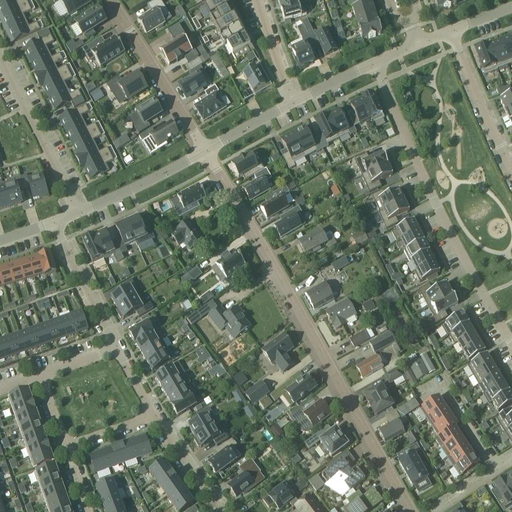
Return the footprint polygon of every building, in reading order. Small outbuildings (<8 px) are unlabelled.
[(0,13),(2,18),(29,5),(32,4),(30,0),(22,0),(17,2),(16,0),(6,0),(0,3),(0,13)] [(52,0),(55,6),(59,3),(68,17),(90,3),(87,0),(52,0)] [(163,27),(162,25),(165,23),(163,20),(170,16),(159,0),(156,0),(147,6),(151,12),(137,21),(146,35),(155,29),(156,31),(163,27)] [(210,18),(229,7),(224,0),(218,0),(204,8),(210,18)] [(302,1),(301,0),(279,0),(278,0),(281,11),(303,4),(302,1)] [(349,0),(352,9),(371,3),(370,0),(349,0)] [(433,0),(437,11),(443,9),(444,10),(451,8),(450,7),(457,5),(455,0),(433,0)] [(375,13),(371,3),(352,9),(355,19),(375,13)] [(2,18),(7,30),(26,21),(23,15),(31,12),(35,10),(32,4),(29,5),(2,18)] [(306,15),(303,4),(281,11),(284,22),(306,15)] [(229,7),(210,18),(215,27),(234,17),(229,7)] [(76,24),(86,40),(95,34),(92,29),(105,21),(98,10),(76,24)] [(378,23),(375,13),(355,19),(359,29),(378,23)] [(219,37),(220,37),(239,26),(234,17),(215,27),(220,36),(219,37)] [(29,27),(26,21),(7,30),(13,43),(40,30),(44,29),(40,22),(37,23),(29,27)] [(380,29),(378,23),(359,29),(362,41),(368,39),(375,37),(382,35),(380,29)] [(186,37),(178,24),(167,31),(175,43),(161,52),(169,66),(184,57),(188,64),(199,57),(191,44),(188,46),(183,39),(186,37)] [(239,26),(220,37),(225,46),(245,35),(239,26)] [(325,57),(336,51),(325,28),(308,36),(313,47),(319,44),(325,57)] [(46,47),(54,43),(48,30),(37,35),(40,41),(24,49),(31,62),(49,52),(46,47)] [(304,45),(292,51),(297,61),(296,62),(300,70),(309,66),(308,65),(313,62),(307,50),(313,47),(308,36),(306,33),(300,36),(302,39),(304,45)] [(245,35),(225,46),(225,47),(227,46),(236,62),(250,54),(247,47),(250,45),(245,35)] [(92,61),(95,59),(100,68),(125,52),(115,38),(105,44),(101,38),(84,49),(92,61)] [(511,45),(510,39),(498,43),(507,66),(511,64),(511,45)] [(72,41),(65,46),(71,54),(84,46),(81,42),(75,45),(72,41)] [(496,71),(498,71),(497,70),(507,66),(498,43),(487,47),(496,71)] [(485,76),(496,71),(487,47),(476,52),(485,76)] [(34,75),(63,61),(60,54),(52,58),(49,52),(31,62),(36,74),(34,75)] [(249,64),(254,61),(250,55),(245,57),(249,64)] [(63,61),(34,75),(40,88),(69,73),(66,67),(58,71),(55,65),(63,61)] [(272,86),(260,65),(243,75),(253,93),(254,93),(256,95),(272,86)] [(192,78),(179,87),(186,99),(206,86),(198,75),(204,72),(200,66),(189,73),(192,78)] [(43,87),(49,98),(68,89),(65,83),(72,79),(69,73),(40,88),(43,87)] [(127,101),(146,89),(138,75),(123,84),(119,77),(106,85),(111,93),(119,88),(127,101)] [(216,87),(205,94),(209,99),(195,108),(204,123),(227,109),(217,94),(219,92),(216,87)] [(499,96),(506,93),(504,88),(503,87),(496,90),(497,92),(499,96)] [(74,109),(84,103),(78,91),(70,95),(68,89),(49,98),(55,111),(71,103),(74,109)] [(90,95),(95,103),(103,98),(98,90),(90,95)] [(511,94),(510,96),(509,93),(500,97),(501,100),(500,100),(504,111),(511,107),(511,94)] [(373,124),(384,119),(373,96),(362,101),(373,124)] [(353,112),(347,115),(351,122),(354,128),(370,120),(372,124),(373,124),(362,101),(351,106),(353,112)] [(146,104),(135,111),(137,114),(129,119),(139,135),(150,127),(147,122),(161,113),(159,109),(160,109),(155,102),(148,106),(146,104)] [(84,123),(81,117),(89,113),(93,111),(89,104),(86,106),(59,119),(66,132),(84,123)] [(354,128),(351,122),(345,125),(339,112),(328,118),(338,139),(349,134),(350,136),(356,133),(354,128)] [(338,139),(328,118),(316,123),(323,136),(317,139),(323,150),(328,147),(327,145),(338,139)] [(98,123),(95,125),(87,129),(84,123),(66,132),(72,144),(98,131),(102,129),(98,123)] [(171,125),(148,139),(157,152),(167,146),(166,143),(178,136),(171,125)] [(75,157),(96,147),(93,141),(101,137),(105,135),(102,129),(98,131),(72,144),(78,156),(75,157)] [(305,129),(293,135),(305,158),(316,152),(317,153),(323,150),(317,139),(311,142),(305,129)] [(293,164),(305,158),(293,135),(281,142),(288,155),(283,157),(289,170),(295,167),(293,164)] [(117,151),(123,147),(120,141),(114,145),(117,151)] [(81,170),(110,155),(114,153),(111,147),(107,149),(99,153),(96,147),(75,157),(81,170)] [(81,170),(82,170),(84,169),(90,181),(109,172),(106,165),(114,161),(117,160),(114,153),(110,155),(81,170)] [(388,165),(383,154),(369,160),(367,155),(354,160),(362,177),(388,165)] [(238,162),(231,166),(239,178),(245,174),(249,180),(254,176),(264,170),(260,164),(257,166),(250,155),(245,158),(238,162)] [(278,155),(271,159),(274,164),(281,160),(278,155)] [(369,193),(381,188),(379,182),(392,176),(388,165),(362,177),(369,193)] [(243,190),(250,202),(269,190),(265,183),(272,179),(266,169),(264,170),(254,176),(257,182),(243,190)] [(45,189),(41,175),(28,179),(27,175),(20,178),(24,189),(30,187),(34,200),(39,198),(40,200),(49,197),(46,188),(45,189)] [(20,178),(14,180),(14,181),(3,184),(10,207),(21,204),(17,191),(24,189),(20,178)] [(288,186),(291,192),(297,188),(293,183),(288,186)] [(0,210),(10,207),(3,184),(0,184),(0,210)] [(184,211),(206,199),(199,186),(177,197),(184,211)] [(273,201),(260,209),(267,220),(288,207),(282,197),(289,193),(286,187),(270,196),(273,201)] [(340,195),(337,188),(332,191),(335,197),(340,195)] [(371,197),(374,203),(379,213),(378,213),(378,214),(404,201),(399,191),(386,197),(383,191),(371,197)] [(409,212),(404,201),(378,214),(386,230),(399,224),(396,219),(409,212)] [(162,207),(160,202),(151,207),(153,212),(162,207)] [(298,207),(279,218),(282,224),(274,228),(281,239),(305,225),(300,215),(302,213),(298,207)] [(128,222),(127,223),(136,243),(138,247),(155,239),(149,228),(144,231),(138,218),(136,218),(135,217),(127,220),(128,222)] [(190,250),(204,240),(189,221),(176,231),(178,233),(172,237),(179,246),(185,242),(190,250)] [(419,232),(414,221),(391,233),(396,243),(419,232)] [(138,247),(136,243),(127,223),(116,228),(122,241),(116,243),(121,255),(127,252),(125,248),(135,243),(137,247),(138,247)] [(168,239),(161,228),(156,232),(163,242),(168,239)] [(362,231),(351,237),(357,248),(368,241),(362,231)] [(327,243),(334,239),(330,232),(323,236),(321,232),(299,243),(305,254),(312,251),(314,253),(320,250),(319,247),(327,243)] [(404,252),(424,242),(419,232),(396,243),(397,244),(400,242),(405,251),(404,252)] [(116,257),(121,255),(116,243),(111,245),(105,233),(94,237),(104,260),(115,255),(116,257)] [(104,260),(94,237),(83,242),(93,265),(104,260)] [(429,252),(424,242),(404,252),(409,262),(429,252)] [(221,259),(222,260),(216,265),(227,280),(246,266),(235,251),(228,255),(221,259)] [(414,272),(414,273),(434,262),(429,252),(409,262),(409,263),(411,262),(415,272),(414,272)] [(50,255),(39,258),(45,278),(56,274),(50,255)] [(29,261),(34,278),(44,275),(45,278),(39,258),(29,261)] [(328,263),(326,259),(315,265),(318,269),(328,263)] [(331,266),(335,273),(348,265),(345,259),(331,266)] [(29,261),(19,264),(24,281),(34,278),(29,261)] [(440,273),(434,262),(414,273),(420,283),(440,273)] [(8,267),(14,285),(24,281),(19,264),(8,267)] [(0,277),(3,288),(14,285),(8,267),(0,269),(0,277)] [(188,275),(193,282),(202,275),(197,268),(188,275)] [(120,280),(128,276),(126,270),(117,274),(120,280)] [(131,280),(120,286),(123,292),(111,299),(117,309),(139,296),(133,286),(134,286),(131,280)] [(314,311),(334,300),(325,283),(305,294),(314,311)] [(447,287),(446,284),(433,292),(430,286),(419,292),(428,308),(452,295),(451,293),(453,292),(449,286),(447,287)] [(214,298),(210,293),(201,299),(203,302),(201,303),(203,306),(214,298)] [(437,324),(448,318),(445,313),(458,305),(452,295),(428,308),(437,324)] [(150,304),(145,307),(139,296),(117,309),(118,311),(116,312),(121,319),(122,318),(123,320),(136,312),(139,318),(153,310),(150,304)] [(377,305),(383,302),(380,296),(373,300),(377,305)] [(344,322),(356,315),(347,300),(325,313),(335,330),(346,325),(344,322)] [(371,301),(362,306),(365,311),(370,309),(371,311),(375,309),(371,301)] [(220,308),(209,316),(221,332),(227,326),(236,338),(234,339),(250,328),(236,309),(226,316),(220,308)] [(197,312),(187,320),(192,326),(202,319),(197,312)] [(82,314),(71,318),(77,335),(88,331),(82,314)] [(447,337),(469,324),(463,314),(441,327),(447,337)] [(77,335),(71,318),(61,321),(67,338),(77,335)] [(57,342),(67,338),(61,321),(51,325),(57,342)] [(129,334),(135,344),(157,331),(151,321),(129,334)] [(468,325),(469,324),(447,337),(449,336),(454,345),(474,334),(468,325)] [(57,342),(51,325),(40,328),(46,346),(57,342)] [(185,334),(190,331),(187,326),(181,329),(185,334)] [(46,346),(40,328),(30,332),(36,349),(46,346)] [(162,340),(157,331),(135,344),(136,344),(141,353),(162,340)] [(365,331),(349,340),(354,349),(370,340),(365,331)] [(36,349),(30,332),(20,336),(26,353),(36,349)] [(375,354),(395,343),(390,333),(369,344),(375,354)] [(463,353),(479,343),(474,334),(454,345),(455,346),(457,344),(463,353)] [(20,336),(10,339),(16,356),(26,353),(20,336)] [(286,336),(284,338),(283,336),(262,351),(272,365),(275,363),(283,373),(293,366),(288,358),(287,359),(284,355),(293,349),(288,343),(290,342),(286,336)] [(428,339),(432,346),(436,343),(432,336),(428,339)] [(0,342),(0,343),(6,360),(16,356),(10,339),(0,342)] [(146,362),(167,350),(162,340),(141,353),(146,362)] [(463,353),(469,363),(485,353),(479,343),(463,353)] [(167,350),(146,362),(152,372),(173,359),(167,350)] [(200,365),(211,359),(209,355),(198,361),(200,365)] [(473,377),(493,364),(488,355),(467,367),(473,377)] [(363,380),(383,368),(376,356),(356,368),(363,380)] [(431,377),(438,373),(429,356),(422,360),(431,377)] [(431,377),(422,360),(410,367),(411,368),(419,384),(431,377)] [(447,372),(451,369),(447,362),(443,365),(447,372)] [(498,374),(493,364),(473,377),(478,386),(498,374)] [(161,388),(185,374),(184,374),(180,376),(175,367),(156,378),(161,388)] [(219,379),(226,374),(223,369),(216,373),(219,379)] [(390,383),(403,376),(399,369),(386,376),(390,383)] [(410,370),(403,374),(411,388),(418,384),(410,370)] [(188,379),(185,374),(161,388),(167,397),(188,384),(190,383),(188,379)] [(240,374),(232,379),(239,388),(246,383),(240,374)] [(504,383),(498,374),(478,386),(484,395),(504,383)] [(302,401),(304,399),(303,398),(316,388),(311,382),(309,383),(306,378),(301,382),(300,382),(296,385),(292,379),(270,396),(275,403),(282,397),(291,408),(301,400),(302,401)] [(193,394),(188,385),(190,384),(190,383),(188,384),(167,397),(172,406),(172,407),(193,394)] [(245,395),(253,405),(269,393),(261,383),(245,395)] [(509,393),(504,383),(484,395),(489,405),(492,403),(509,393)] [(393,407),(382,386),(364,396),(368,404),(371,409),(373,412),(375,416),(393,407)] [(237,399),(242,396),(238,389),(231,393),(234,398),(237,399)] [(22,404),(32,401),(28,390),(8,397),(11,408),(22,404)] [(509,393),(492,403),(498,413),(511,404),(511,395),(510,392),(509,393)] [(199,404),(193,394),(172,407),(178,417),(199,404)] [(272,404),(267,397),(259,403),(264,410),(272,404)] [(427,420),(445,408),(438,398),(420,410),(427,420)] [(32,401),(22,404),(11,408),(15,418),(35,411),(32,401)] [(322,422),(331,415),(321,401),(305,413),(300,407),(288,416),(299,430),(304,426),(312,427),(314,428),(316,427),(321,427),(322,422)] [(419,407),(414,401),(396,412),(404,417),(419,407)] [(248,416),(254,413),(250,406),(244,410),(248,416)] [(195,438),(218,424),(209,408),(198,415),(201,420),(189,428),(195,438)] [(451,417),(445,408),(427,420),(433,429),(451,417)] [(511,410),(511,409),(495,419),(504,433),(511,427),(511,410)] [(385,416),(390,425),(378,431),(385,444),(404,433),(400,426),(405,424),(407,426),(409,425),(406,419),(404,418),(400,420),(395,410),(385,416)] [(36,422),(39,421),(35,411),(15,418),(19,428),(36,422)] [(457,426),(451,417),(433,429),(438,438),(435,440),(457,426)] [(39,421),(36,422),(19,428),(22,439),(43,431),(39,421)] [(218,424),(195,438),(196,439),(194,440),(198,448),(200,447),(201,448),(213,441),(217,447),(227,440),(218,424)] [(270,431),(277,439),(284,434),(277,425),(270,431)] [(454,428),(457,427),(457,426),(435,440),(441,450),(460,437),(454,428)] [(332,458),(348,445),(336,429),(332,432),(324,438),(320,432),(305,444),(309,450),(320,442),(322,446),(319,448),(325,456),(328,453),(332,458)] [(26,449),(46,442),(43,431),(22,439),(26,449)] [(409,440),(403,443),(406,448),(412,444),(412,445),(419,441),(414,431),(407,436),(409,440)] [(131,441),(138,458),(152,453),(145,436),(131,441)] [(460,437),(441,450),(447,459),(466,446),(460,437)] [(131,441),(117,446),(124,463),(138,458),(131,441)] [(234,441),(215,451),(220,457),(208,465),(216,475),(241,458),(235,449),(238,446),(234,441)] [(46,442),(26,449),(29,459),(50,452),(46,442)] [(270,447),(276,455),(281,451),(275,443),(270,447)] [(117,446),(104,451),(110,468),(124,463),(117,446)] [(447,459),(451,457),(456,466),(453,468),(472,455),(466,446),(447,459)] [(89,456),(96,473),(110,468),(104,451),(89,456)] [(50,452),(29,459),(33,470),(54,463),(50,452)] [(414,454),(399,463),(412,487),(428,479),(414,454)] [(453,468),(460,477),(467,473),(468,474),(473,471),(471,470),(479,465),(472,455),(453,468)] [(244,475),(228,487),(237,498),(243,493),(244,495),(252,489),(251,487),(254,485),(251,480),(261,472),(251,459),(239,468),(244,475)] [(343,461),(322,477),(327,484),(324,487),(342,498),(350,492),(365,480),(356,469),(352,472),(343,461)] [(164,462),(149,472),(155,481),(170,470),(164,462)] [(55,466),(34,473),(38,484),(58,477),(55,466)] [(155,481),(161,489),(176,479),(170,470),(155,481)] [(317,476),(309,482),(316,492),(321,489),(317,484),(321,481),(317,476)] [(58,477),(38,484),(42,494),(62,487),(58,477)] [(182,487),(176,479),(161,489),(167,497),(182,487)] [(503,481),(503,480),(496,484),(496,485),(495,486),(502,498),(497,502),(503,511),(504,511),(511,507),(511,489),(506,480),(505,480),(503,481)] [(96,487),(100,497),(117,491),(113,481),(96,487)] [(307,488),(301,481),(295,486),(300,493),(307,488)] [(298,511),(321,511),(309,496),(299,503),(289,491),(292,488),(287,482),(263,501),(269,509),(274,505),(279,511),(289,503),(291,505),(292,504),(298,511)] [(62,487),(42,494),(45,504),(66,497),(62,487)] [(167,497),(173,506),(187,495),(182,487),(167,497)] [(344,510),(344,511),(368,511),(383,501),(374,489),(363,497),(359,491),(347,500),(350,504),(349,504),(345,507),(343,509),(344,510)] [(480,498),(486,494),(483,489),(476,493),(480,498)] [(104,507),(120,501),(117,491),(100,497),(104,507)] [(182,511),(194,504),(187,495),(173,506),(177,511),(182,511)] [(66,497),(45,504),(47,511),(55,511),(69,507),(66,497)] [(104,507),(105,511),(119,511),(124,510),(120,501),(104,507)]
